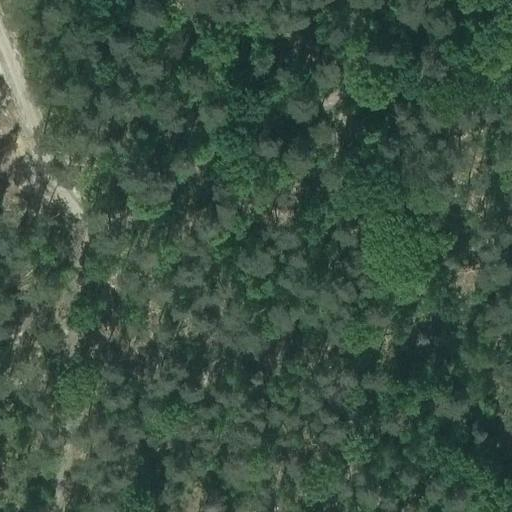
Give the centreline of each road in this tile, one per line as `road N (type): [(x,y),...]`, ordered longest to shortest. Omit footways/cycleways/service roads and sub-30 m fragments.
road 1 (track): [(511,39),(325,98),(233,137),(88,257)]
road 2 (track): [(56,511),(88,257)]
road 3 (track): [(0,56),(88,257)]
road 4 (track): [(0,343),(88,257)]
